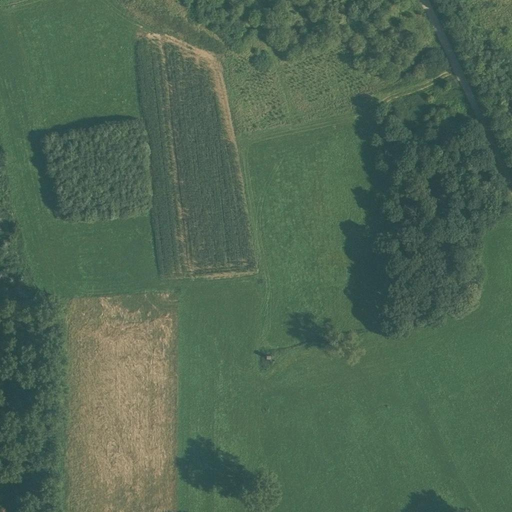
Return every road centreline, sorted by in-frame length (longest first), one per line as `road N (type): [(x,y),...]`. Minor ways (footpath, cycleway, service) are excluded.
road 1 (track): [(261,278),(0,298)]
road 2 (track): [(511,186),(425,0)]
